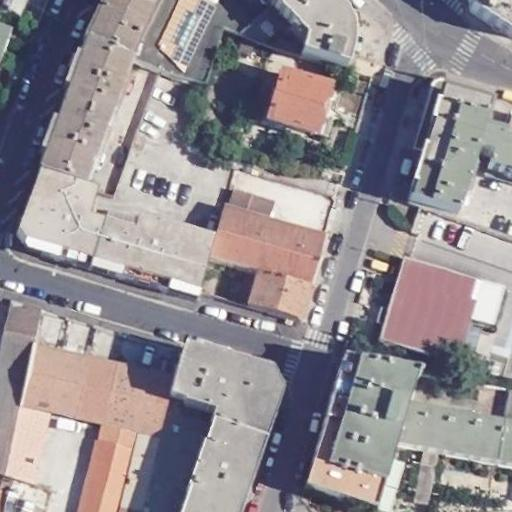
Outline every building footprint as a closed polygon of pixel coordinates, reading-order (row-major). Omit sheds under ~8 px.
[(222,31),(244,40),(282,0),(103,0),(84,39),(127,63),(152,74),(169,81),(203,90),(221,36),(222,31)] [(282,0),(244,40),(269,49),(338,70),(346,71),(351,55),(352,51),(352,47),(353,42),(352,38),(351,34),(349,30),(348,26),(345,23),(324,0),(282,0)] [(484,21),(511,37),(511,0),(464,0),(467,10),(484,21)] [(83,187),(127,63),(83,42),(35,173),(53,178),(83,187)] [(324,136),(337,92),(268,71),(257,105),(268,109),(266,118),(324,136)] [(511,114),(506,113),(502,129),(481,123),(489,95),(442,82),(442,81),(438,80),(434,80),(432,82),(429,83),(428,86),(427,88),(427,89),(410,150),(417,152),(408,187),(409,187),(405,204),(413,207),(451,220),(472,151),(485,154),(479,173),(511,182),(511,114)] [(193,301),(206,257),(212,238),(135,216),(133,225),(89,211),(94,192),(83,187),(53,178),(35,173),(13,235),(18,243),(22,244),(40,249),(38,256),(87,270),(135,284),(193,301)] [(225,208),(220,206),(212,238),(206,257),(255,271),(308,287),(323,236),(270,220),(276,202),(230,189),(225,208)] [(511,241),(451,220),(413,207),(406,233),(511,270),(511,241)] [(19,251),(38,256),(40,249),(22,244),(19,251)] [(466,299),(471,279),(400,260),(377,341),(425,355),(426,352),(455,360),(471,300),(466,299)] [(255,271),(245,309),(297,325),(308,287),(255,271)] [(31,345),(38,311),(9,302),(0,341),(0,473),(2,474),(31,345)] [(115,365),(31,345),(2,474),(10,476),(3,503),(33,511),(39,511),(48,487),(34,483),(49,412),(100,424),(115,365)] [(241,511),(243,509),(277,395),(266,375),(180,351),(172,378),(157,436),(136,511),(241,511)] [(406,405),(414,374),(340,360),(301,492),(369,511),(373,511),(393,446),(406,405)] [(137,431),(157,436),(172,378),(115,365),(100,424),(137,431)] [(504,423),(406,405),(393,446),(511,467),(511,390),(508,390),(504,423)] [(75,511),(116,511),(137,431),(100,424),(96,440),(94,440),(75,511)] [(136,511),(157,436),(137,431),(116,511),(136,511)] [(438,455),(423,452),(414,503),(429,506),(438,455)]
